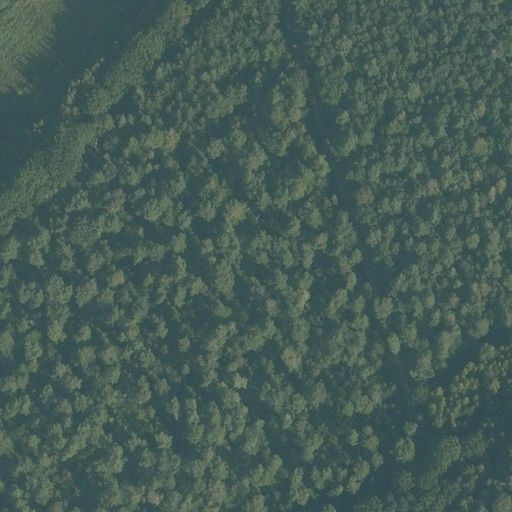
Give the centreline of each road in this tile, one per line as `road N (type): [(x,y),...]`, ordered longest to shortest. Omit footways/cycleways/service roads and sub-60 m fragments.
road 1 (track): [(280,11),(417,441),(404,485),(359,511)]
road 2 (track): [(203,3),(0,233)]
